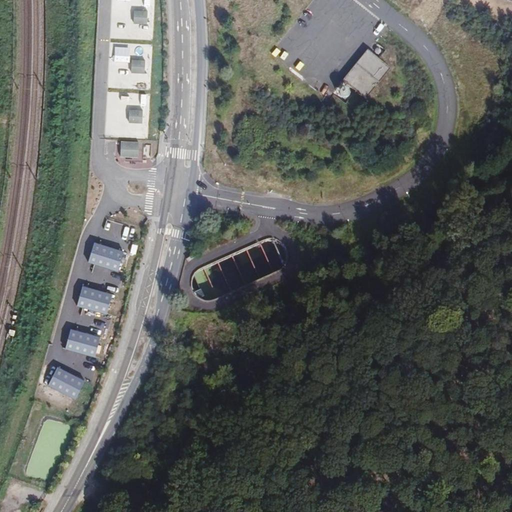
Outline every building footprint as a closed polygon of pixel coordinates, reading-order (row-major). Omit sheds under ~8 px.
[(147,11),(134,10),(134,24),(147,24),(147,11)] [(146,39),(147,32),(119,31),(119,38),(146,39)] [(135,43),(132,52),(145,55),(147,46),(135,43)] [(365,50),(340,81),(363,99),(388,68),(365,50)] [(145,59),(132,59),(132,72),(145,73),(145,59)] [(335,93),(339,101),(347,96),(342,88),(335,93)] [(141,102),(142,94),(125,94),(125,102),(141,102)] [(142,110),(130,109),(129,123),(142,123),(142,110)] [(139,142),(121,141),(120,157),(138,157),(139,142)] [(105,247),(94,244),(89,263),(121,272),(126,253),(116,250),(105,247)] [(92,289),(82,287),(77,307),(108,315),(113,294),(102,292),(92,289)] [(86,334),(71,330),(66,349),(96,358),(101,338),(86,334)] [(71,375),(57,369),(48,388),(76,401),(85,382),(71,375)]
